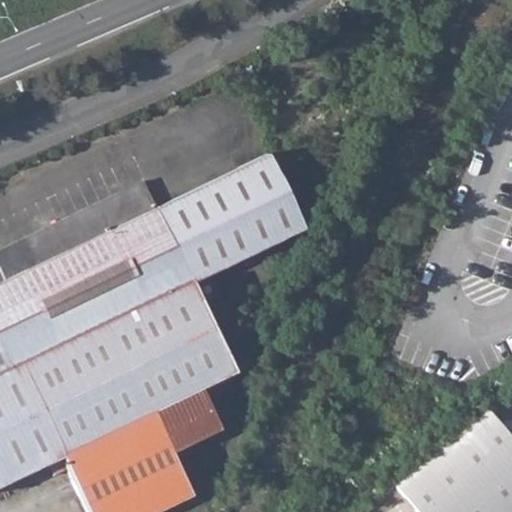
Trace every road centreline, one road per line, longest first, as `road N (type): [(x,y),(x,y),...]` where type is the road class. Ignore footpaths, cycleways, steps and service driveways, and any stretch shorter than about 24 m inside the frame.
road 1 (residential): [(0,143),(144,81),(280,0)]
road 2 (primary): [(0,60),(143,0)]
